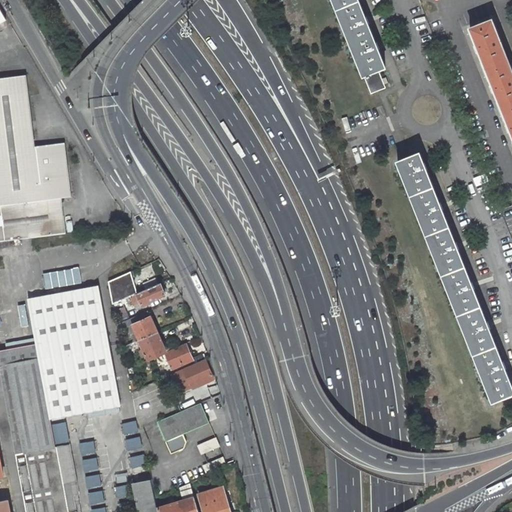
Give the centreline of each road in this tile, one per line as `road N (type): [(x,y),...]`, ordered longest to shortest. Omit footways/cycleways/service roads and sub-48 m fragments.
road 1 (trunk): [(61,0),(229,260),(269,370),(304,511)]
road 2 (trunk): [(144,0),(193,61),(292,235),(342,411),(347,511)]
road 3 (trunk): [(123,134),(212,271),(234,324),(281,511)]
road 4 (trunk): [(77,0),(213,186),(282,316)]
road 5 (trunk): [(107,0),(224,166),(255,224),(282,316)]
road 6 (trunk): [(385,511),(364,331),(311,184)]
road 7 (residential): [(8,0),(117,191),(186,260)]
road 8 (trunk): [(282,316),(313,400),(355,445),(440,466),(511,448)]
road 9 (secondary): [(186,260),(218,330),(267,511)]
road 10 (trunk): [(311,184),(187,0)]
road 11 (trunk): [(311,184),(305,144),(226,0)]
road 12 (secondary): [(181,0),(121,68),(114,100),(123,134)]
road 13 (unknown): [(242,410),(199,434),(176,462),(150,444),(113,445)]
road 14 (secondary): [(123,134),(186,260)]
